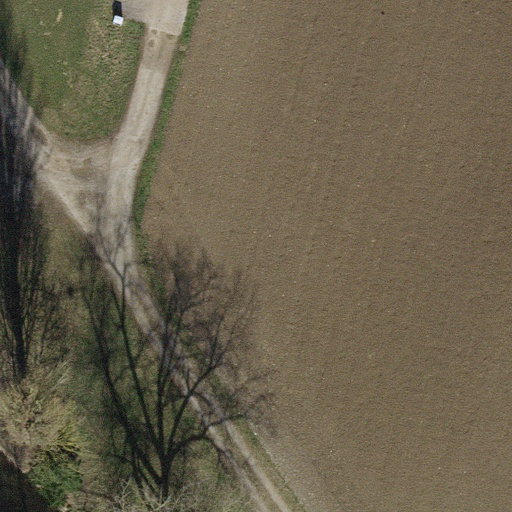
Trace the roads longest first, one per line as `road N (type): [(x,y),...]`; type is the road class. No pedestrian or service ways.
road 1 (track): [(277,511),(154,324),(118,220)]
road 2 (track): [(174,0),(118,220)]
road 3 (track): [(0,73),(61,171),(118,220)]
